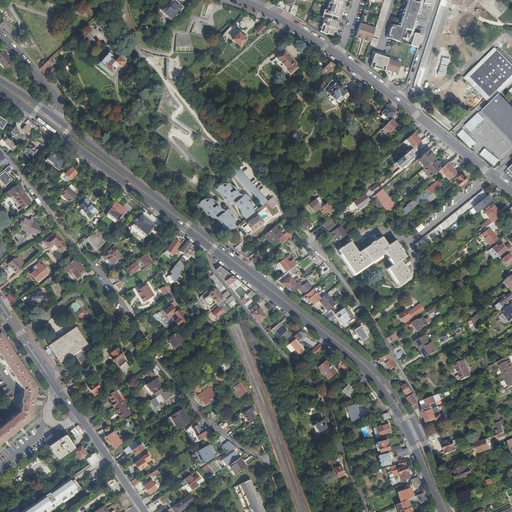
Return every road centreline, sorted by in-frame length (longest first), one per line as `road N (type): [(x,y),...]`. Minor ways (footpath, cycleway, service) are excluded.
road 1 (primary): [(417,430),(357,354),(56,118)]
road 2 (primary): [(50,128),(356,362),(408,434)]
road 3 (residential): [(417,430),(419,402),(372,322),(241,157)]
road 4 (residential): [(399,101),(238,0)]
road 5 (residential): [(511,192),(399,101)]
